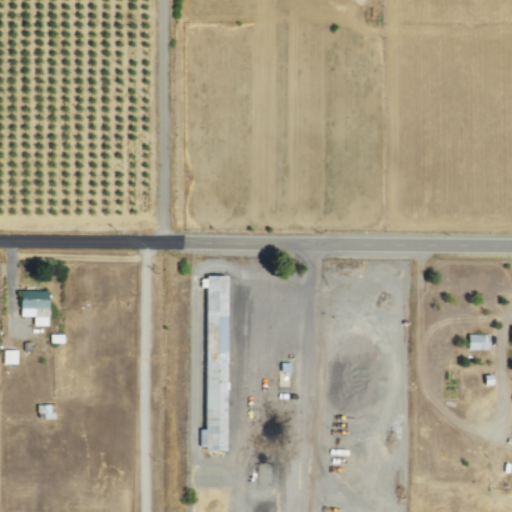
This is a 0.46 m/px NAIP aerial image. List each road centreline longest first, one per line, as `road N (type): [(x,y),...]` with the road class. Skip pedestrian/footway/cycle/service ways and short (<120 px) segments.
road 1 (tertiary): [(511,246),(0,240)]
road 2 (residential): [(159,241),(159,0)]
